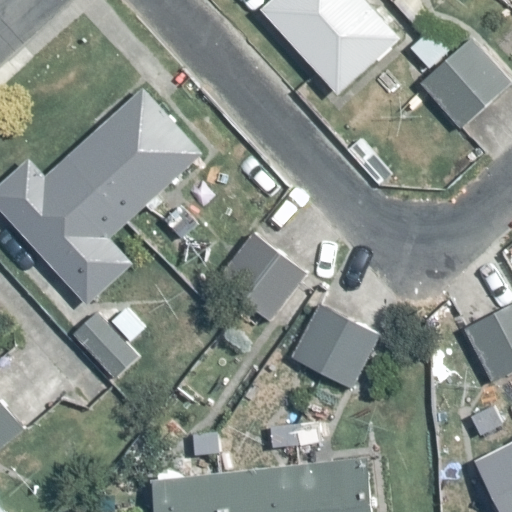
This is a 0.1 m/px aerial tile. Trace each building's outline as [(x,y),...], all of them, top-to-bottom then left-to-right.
[(272,0),(261,10),(338,96),(404,38),(370,0),(272,0)] [(511,82),(511,77),(470,33),(420,79),(464,127),(511,82)] [(28,156),(0,181),(0,210),(87,305),(131,265),(107,239),(204,151),(143,85),(45,174),(28,156)] [(309,273),(254,230),(216,277),(271,320),(309,273)] [(382,333),(323,300),(293,354),(352,387),(382,333)] [(511,371),(511,303),(465,328),(493,381),(511,371)] [(127,305),(111,320),(100,309),(72,335),(115,382),(143,356),(130,340),(146,326),(127,305)] [(0,449),(25,429),(0,397),(0,449)] [(511,511),(511,441),(474,460),(501,511),(511,511)] [(371,511),(365,456),(151,480),(154,511),(371,511)]
